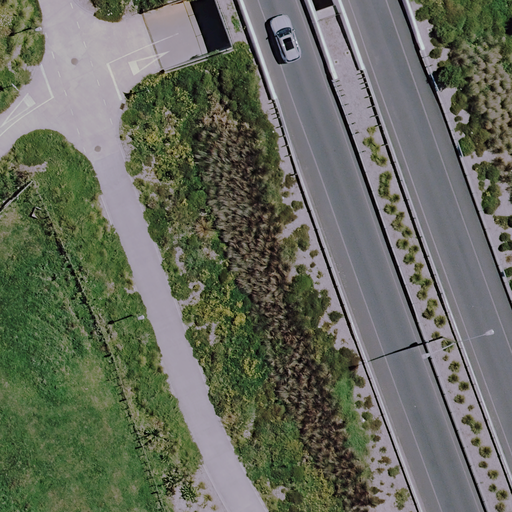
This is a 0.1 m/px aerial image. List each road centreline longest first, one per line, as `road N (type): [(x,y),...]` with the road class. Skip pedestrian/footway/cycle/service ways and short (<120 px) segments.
road 1 (secondary): [(457,511),(280,0)]
road 2 (secondary): [(374,0),(511,394)]
